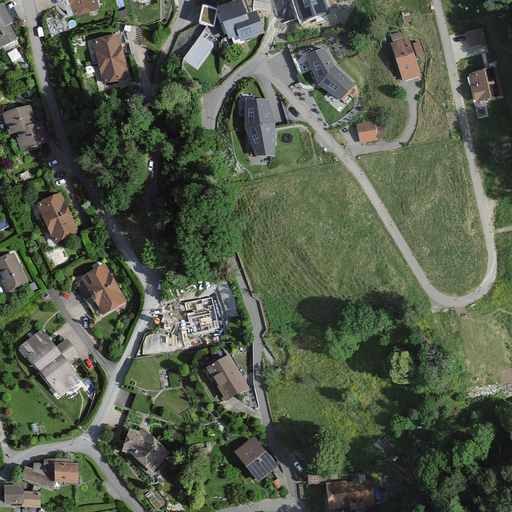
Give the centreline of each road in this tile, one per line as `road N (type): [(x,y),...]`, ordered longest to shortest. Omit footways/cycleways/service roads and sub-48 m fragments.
road 1 (residential): [(436,0),(491,251),(490,279),(468,298),(445,300),(428,287),(361,177),(272,74),(241,72),(218,98),(208,162),(255,324),(260,398),(294,501)]
road 2 (residential): [(28,0),(40,70),(89,192),(154,289)]
road 3 (residential): [(189,0),(156,93),(154,289)]
road 4 (residential): [(154,289),(83,445)]
